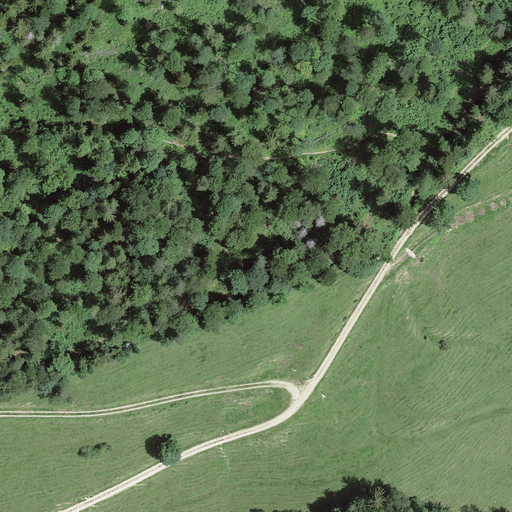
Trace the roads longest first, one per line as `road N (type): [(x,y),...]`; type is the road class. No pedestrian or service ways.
road 1 (track): [(380,277),(281,418),(188,451),(66,511)]
road 2 (track): [(0,415),(90,412),(263,384),(299,394)]
road 3 (track): [(511,129),(402,236),(380,277)]
road 4 (track): [(380,277),(435,231),(511,197)]
